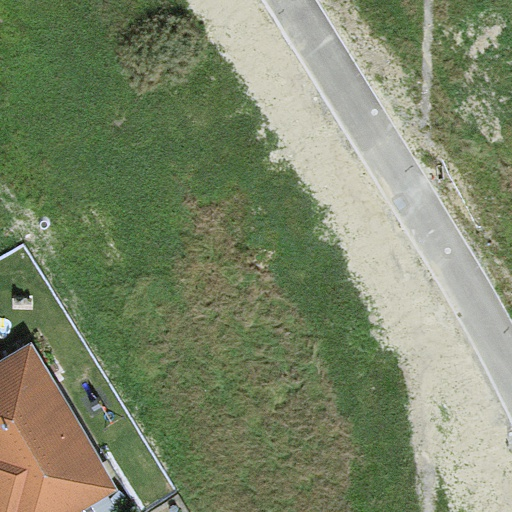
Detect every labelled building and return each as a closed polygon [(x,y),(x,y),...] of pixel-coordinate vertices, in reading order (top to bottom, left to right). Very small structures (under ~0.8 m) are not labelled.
[(121,0),(3,0),(0,2),(0,56),(14,79),(127,9),(121,0)] [(511,0),(401,0),(436,54),(511,6),(511,0)] [(511,8),(436,56),(474,117),(511,93),(511,8)] [(128,10),(15,80),(54,141),(166,71),(128,10)] [(166,71),(53,141),(91,203),(204,133),(166,71)] [(260,160),(147,231),(183,287),(295,216),(260,160)] [(295,214),(183,285),(218,341),(331,270),(295,214)] [(331,270),(219,341),(254,397),(367,326),(331,270)] [(365,326),(253,397),(288,453),(401,382),(365,326)] [(13,511),(62,511),(118,479),(33,337),(0,356),(0,509),(1,511),(11,511),(13,511)] [(401,382),(288,453),(324,509),(436,438),(401,382)]
